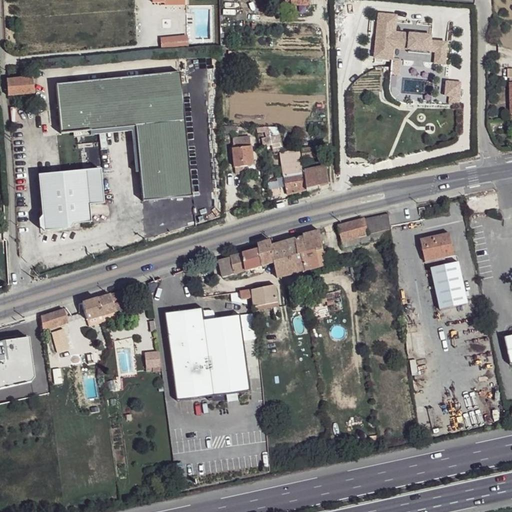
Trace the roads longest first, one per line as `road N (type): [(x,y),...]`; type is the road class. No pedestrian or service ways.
road 1 (secondary): [(491,174),(342,205),(22,300)]
road 2 (motorway): [(511,450),(226,511)]
road 3 (residential): [(0,65),(22,300)]
road 4 (residential): [(491,174),(481,134),(480,0)]
road 5 (motorway): [(380,511),(511,483)]
